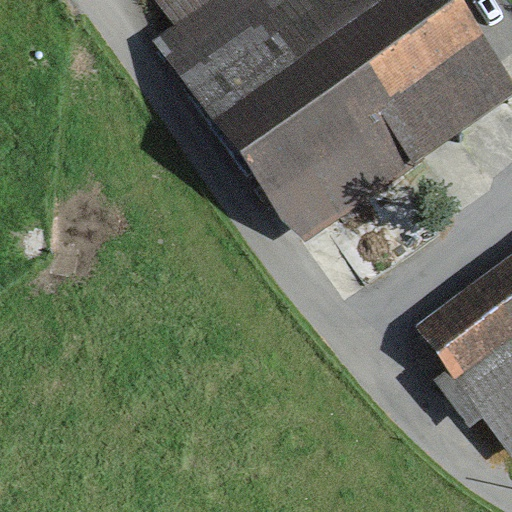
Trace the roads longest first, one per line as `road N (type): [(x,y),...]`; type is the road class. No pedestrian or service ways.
road 1 (residential): [(511,498),(423,426),(345,335),(94,0)]
road 2 (track): [(511,203),(345,335)]
